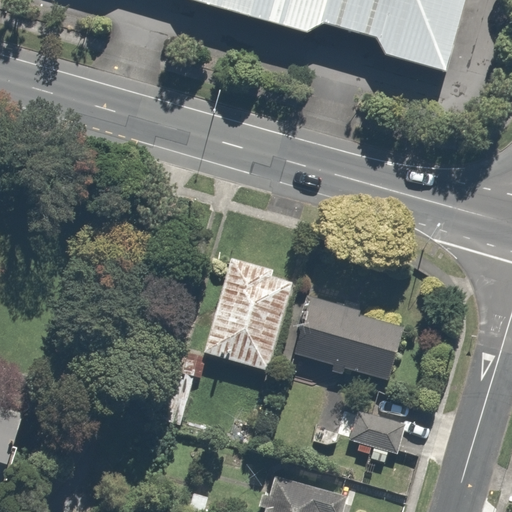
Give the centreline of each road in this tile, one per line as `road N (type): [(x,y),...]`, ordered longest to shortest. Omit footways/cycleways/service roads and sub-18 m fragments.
road 1 (secondary): [(0,81),(511,224)]
road 2 (residential): [(452,511),(511,313)]
